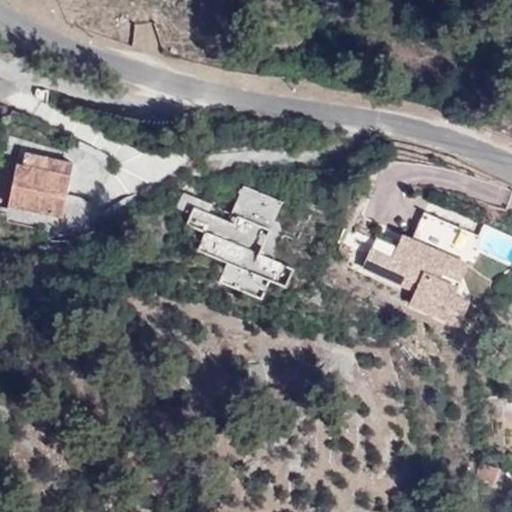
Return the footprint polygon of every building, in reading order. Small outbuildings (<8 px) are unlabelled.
[(64,216),(75,161),(27,151),(25,164),(19,162),(11,205),(64,216)] [(219,283),(263,301),(270,283),(286,290),(294,269),(261,255),(283,202),(243,186),(232,213),(238,215),(234,223),(212,214),(215,205),(184,193),(178,208),(192,214),(187,226),(204,233),(197,251),(227,264),(219,283)] [(455,252),(467,224),(429,207),(416,235),(412,245),(402,240),(396,253),(375,244),(368,261),(420,284),(414,296),(463,318),(472,296),(458,290),(464,276),(446,268),(454,251),(455,252)] [(484,232),(467,224),(455,252),(472,259),(484,232)] [(479,247),(511,262),(511,239),(488,228),(479,247)] [(412,245),(416,235),(407,231),(402,240),(412,245)] [(472,259),(455,252),(454,251),(446,268),(464,276),(472,259)]
